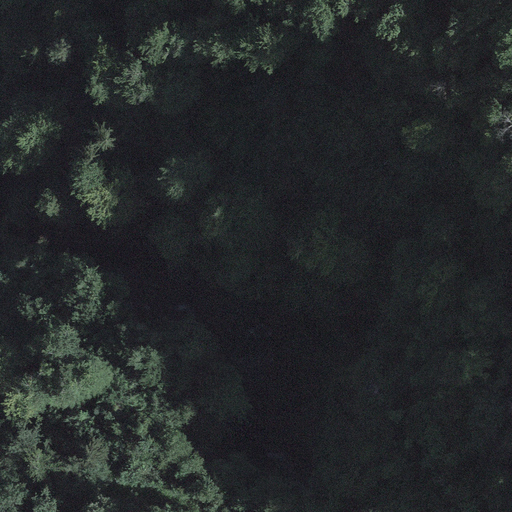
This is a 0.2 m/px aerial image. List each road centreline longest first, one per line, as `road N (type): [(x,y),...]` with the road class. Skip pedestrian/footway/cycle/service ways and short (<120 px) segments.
road 1 (trunk): [(341,511),(511,22)]
road 2 (track): [(511,332),(494,407),(498,511)]
